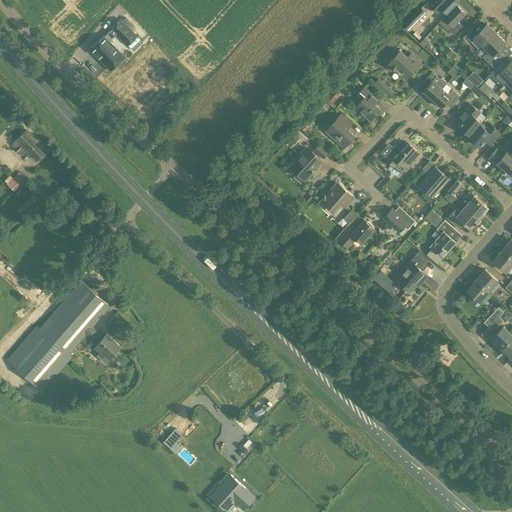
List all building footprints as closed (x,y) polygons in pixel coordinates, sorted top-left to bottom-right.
[(456,0),(432,0),(428,5),(437,13),(441,9),(446,14),(456,5),(459,2),(456,0)] [(456,5),(446,14),(443,17),(452,26),(448,30),(454,35),(462,26),(457,21),(465,13),(456,5)] [(420,7),(407,21),(403,25),(408,30),(425,12),(420,7)] [(116,34),(128,46),(138,36),(120,18),(110,28),(111,29),(116,34)] [(486,23),(479,30),(475,26),(463,38),(468,42),(473,37),(482,46),(495,33),(486,23)] [(116,34),(111,29),(104,36),(103,36),(90,49),(91,50),(104,64),(110,70),(124,56),(109,41),(116,34)] [(482,46),(487,51),(482,56),(495,69),(506,58),(498,50),(505,42),(495,33),(482,46)] [(443,51),(451,59),(456,54),(448,46),(443,51)] [(393,69),(400,75),(400,76),(405,80),(422,62),(411,52),(407,56),(400,49),(385,66),(391,71),(393,69)] [(509,79),(511,76),(511,58),(500,71),(509,79)] [(454,76),(459,68),(453,64),(448,72),(454,76)] [(436,75),(432,80),(423,91),(428,96),(427,98),(430,101),(442,88),(447,82),(441,77),(440,78),(436,75)] [(478,75),(473,81),(476,84),(477,86),(483,80),(478,75)] [(394,92),(378,77),(372,84),(388,99),(394,92)] [(469,91),(475,85),(472,83),(466,88),(469,91)] [(476,84),(471,90),(478,97),(483,92),(476,84)] [(370,121),(380,109),(374,104),(379,99),(364,87),(360,91),(365,96),(355,107),(370,121)] [(442,88),(430,101),(434,104),(436,103),(441,108),(446,102),(450,106),(460,96),(452,89),(448,94),(442,88)] [(488,92),(497,101),(501,97),(496,92),(491,88),(488,92)] [(481,122),(475,118),(481,112),(469,102),(458,115),(464,120),(458,126),(469,135),(479,124),(481,122)] [(335,119),(336,119),(325,131),(344,148),(354,136),(347,130),(353,124),(341,113),(335,119)] [(469,135),(468,137),(478,146),(484,140),(488,135),(494,140),(500,133),(501,132),(497,129),(489,122),(484,128),(479,124),(469,135)] [(300,128),(301,128),(304,132),(308,127),(305,124),(304,123),(300,128)] [(46,151),(26,130),(11,144),(22,156),(27,150),(37,160),(46,151)] [(375,165),(392,146),(387,142),(379,151),(377,149),(368,158),(375,165)] [(406,142),(400,149),(395,144),(383,158),(393,167),(397,164),(405,171),(414,161),(412,159),(418,152),(406,142)] [(328,153),(318,144),(313,150),(323,158),(328,153)] [(305,180),(322,161),(306,147),(290,166),(305,180)] [(511,156),(509,154),(506,151),(503,155),(496,149),(488,158),(494,164),(501,170),(503,168),(511,175),(511,174),(511,156)] [(428,201),(432,197),(448,178),(436,168),(428,178),(426,176),(418,185),(426,191),(422,195),(428,201)] [(14,190),(26,178),(19,171),(14,177),(12,174),(5,181),(7,183),(11,179),(12,181),(8,185),(14,190)] [(456,180),(447,191),(453,196),(462,185),(456,180)] [(349,192),(349,193),(337,182),(320,200),(333,211),(340,203),(346,209),(355,198),(349,192)] [(486,207),(474,196),(469,192),(464,197),(469,201),(465,206),(479,219),(483,214),(481,212),(486,207)] [(465,206),(461,211),(457,207),(447,218),(460,229),(465,224),(470,229),(479,219),(465,206)] [(351,208),(342,216),(348,223),(357,215),(351,208)] [(402,217),(392,208),(385,215),(386,221),(393,227),(392,229),(395,232),(396,230),(398,232),(403,226),(407,229),(415,221),(406,213),(402,217)] [(439,217),(432,211),(427,216),(434,222),(439,217)] [(338,221),(342,227),(347,223),(343,218),(338,221)] [(363,220),(356,229),(350,224),(337,239),(348,248),(356,239),(361,243),(373,229),(363,220)] [(436,229),(441,233),(429,246),(442,258),(456,242),(462,235),(444,220),(436,229)] [(511,240),(511,239),(502,250),(511,258),(511,240)] [(511,263),(511,258),(502,250),(492,260),(505,272),(506,271),(511,263)] [(390,257),(385,263),(390,267),(395,261),(390,257)] [(422,281),(427,275),(410,260),(394,279),(409,293),(419,282),(420,283),(422,281)] [(476,280),(489,291),(498,280),(485,269),(476,280)] [(373,278),(378,283),(383,277),(378,272),(373,278)] [(103,336),(93,327),(111,306),(81,280),(39,328),(36,326),(32,330),(6,360),(42,391),(72,357),(69,354),(85,335),(96,344),(95,346),(100,351),(97,355),(105,362),(109,358),(109,359),(111,357),(121,346),(106,333),(103,336)] [(489,291),(476,280),(466,290),(479,302),(489,291)] [(498,317),(500,317),(499,316),(503,312),(498,307),(486,320),(484,322),(489,327),(498,317)] [(498,317),(489,327),(493,331),(503,320),(500,317),(498,317)] [(511,327),(508,332),(503,326),(491,338),(501,348),(511,337),(511,327)] [(511,337),(501,348),(511,358),(511,357),(511,337)] [(223,490),(224,490),(215,500),(226,509),(234,500),(244,508),(253,498),(244,489),(245,488),(234,478),(223,490)]
